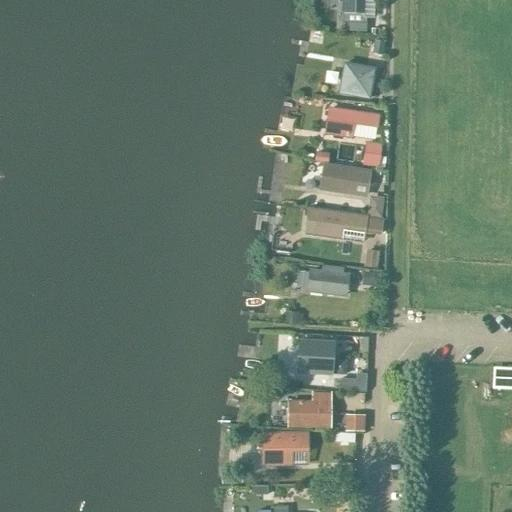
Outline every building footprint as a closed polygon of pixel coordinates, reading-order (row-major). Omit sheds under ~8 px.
[(375,15),(375,0),(346,0),(346,16),(343,16),(342,30),(367,31),(367,15),(375,15)] [(381,56),(384,42),(374,40),(371,54),(381,56)] [(368,99),(373,69),(343,64),(338,94),(368,99)] [(377,130),(379,112),(328,106),(325,133),(372,139),(373,129),(377,130)] [(378,167),(381,144),(365,142),(362,165),(378,167)] [(367,196),(370,169),(323,162),(319,189),(367,196)] [(367,204),(366,215),(379,216),(381,199),(375,198),(367,204)] [(308,209),(304,233),(341,238),(361,241),(362,231),(384,234),(385,220),(308,209)] [(363,267),(376,269),(378,252),(365,250),(363,267)] [(308,269),(305,293),(346,299),(349,274),(343,273),(344,267),(324,265),(323,270),(308,269)] [(362,272),(360,286),(375,288),(377,274),(362,272)] [(285,314),(285,324),(295,325),(296,314),(285,314)] [(299,342),(297,372),(329,374),(331,344),(299,342)] [(356,374),(355,391),(364,391),(365,375),(356,374)] [(315,402),(288,402),(288,427),(328,427),(329,403),(327,403),(327,395),(315,394),(315,402)] [(346,416),(346,431),(362,431),(362,416),(346,416)] [(308,432),(262,433),(262,466),(309,465),(308,432)] [(336,484),(352,483),(352,471),(335,472),(336,484)]
